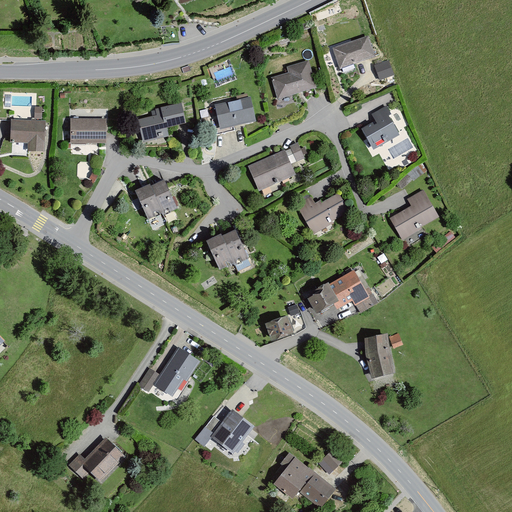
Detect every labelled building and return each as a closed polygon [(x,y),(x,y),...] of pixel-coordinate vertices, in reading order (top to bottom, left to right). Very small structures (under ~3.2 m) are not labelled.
[(338,72),(374,61),(367,39),(331,50),(338,72)] [(378,80),(394,75),(390,60),(374,64),(378,80)] [(277,103),(315,91),(307,64),(286,70),(288,75),(270,80),(277,103)] [(218,133),(253,126),(248,100),(213,108),(218,133)] [(164,132),(184,127),(180,106),(150,112),(152,119),(138,122),(142,144),(166,139),(164,132)] [(372,152),(399,137),(389,120),(391,118),(385,107),(369,116),(374,125),(361,132),(372,152)] [(68,146),(103,146),(103,121),(69,121),(68,146)] [(27,155),(43,155),(44,123),(9,122),(8,141),(14,141),(14,145),(27,146),(27,155)] [(258,194),(295,177),(291,168),(305,162),(298,146),(246,168),(258,194)] [(147,222),(161,215),(163,220),(176,213),(162,184),(155,187),(149,191),(147,187),(140,191),(133,195),(147,222)] [(401,242),(438,220),(422,192),(406,201),(411,208),(388,221),(401,242)] [(313,235),(350,215),(338,194),(301,214),(313,235)] [(218,272),(232,265),(234,270),(248,263),(233,234),(227,237),(220,241),(218,237),(212,241),(204,245),(218,272)] [(304,296),(314,318),(334,307),(337,312),(352,304),(354,308),(370,300),(354,273),(327,288),(326,286),(304,296)] [(263,327),(270,345),(294,337),(287,319),(263,327)] [(389,338),(394,351),(404,347),(400,335),(389,338)] [(371,381),(393,376),(388,358),(386,337),(364,341),(365,364),(371,381)] [(186,384),(198,364),(177,349),(159,376),(149,370),(139,385),(136,383),(115,412),(122,417),(140,391),(148,395),(153,387),(170,400),(182,382),(186,384)] [(232,459),(253,430),(229,413),(208,442),(232,459)] [(100,488),(125,460),(102,440),(84,461),(78,456),(66,470),(82,484),(88,477),(100,488)] [(318,466),(329,476),(342,462),(331,452),(318,466)] [(337,493),(289,455),(280,466),(286,471),(273,488),(292,503),(299,494),(321,511),(337,493)]
